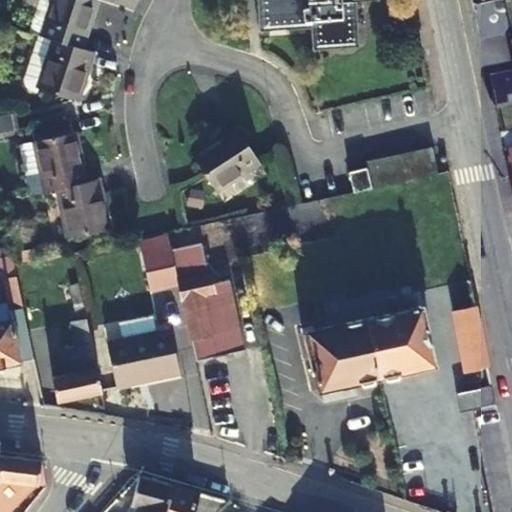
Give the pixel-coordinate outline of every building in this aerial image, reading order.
[(42,38),(46,39),(58,0),(44,0),(33,35),(42,38)] [(58,0),(46,39),(84,52),(99,4),(91,1),(87,0),(58,0)] [(260,0),(263,32),(315,26),(318,50),(365,44),(360,0),(260,0)] [(511,37),(508,39),(511,52),(511,69),(487,76),(495,106),(511,101),(511,37)] [(46,39),(42,38),(26,91),(40,96),(42,90),(81,103),(96,56),(84,52),(46,39)] [(0,117),(0,135),(16,132),(12,115),(0,117)] [(196,156),(218,192),(260,165),(238,129),(196,156)] [(65,189),(88,183),(77,135),(38,143),(48,192),(65,189)] [(428,176),(441,173),(435,147),(423,150),(409,153),(396,156),(383,159),(389,185),(401,182),(415,179),(428,176)] [(389,185),(383,159),(369,162),(375,188),(389,185)] [(357,192),(372,189),(367,167),(353,171),(357,192)] [(88,183),(65,189),(75,239),(110,232),(100,181),(88,183)] [(152,295),(181,289),(177,267),(177,266),(173,250),(143,256),(152,295)] [(207,261),(177,266),(177,267),(181,289),(194,349),(197,363),(246,354),(234,298),(218,301),(216,293),(214,293),(207,261)] [(474,296),(469,270),(448,275),(454,301),(474,296)] [(16,277),(4,280),(12,319),(0,321),(0,367),(33,361),(26,326),(16,277)] [(367,319),(380,378),(386,377),(387,381),(392,383),(401,381),(402,378),(402,373),(416,370),(416,368),(435,364),(419,291),(389,297),(393,314),(368,319),(367,319)] [(488,366),(474,296),(454,301),(465,363),(478,360),(479,368),(488,366)] [(380,378),(367,319),(304,333),(312,368),(311,370),(313,373),(319,372),(320,378),(318,379),(319,383),(321,383),(323,389),(344,384),(345,386),(361,382),(363,388),(366,389),(374,387),(377,384),(376,379),(380,378)] [(97,369),(86,320),(71,324),(76,350),(81,373),(97,369)] [(46,322),(30,325),(37,357),(53,353),(46,322)] [(172,333),(108,345),(117,388),(181,376),(172,333)] [(81,373),(76,350),(69,352),(72,365),(67,367),(70,376),(81,373)] [(97,369),(81,373),(70,376),(51,379),(57,402),(102,393),(97,369)] [(474,409),(496,404),(490,377),(456,384),(462,412),(474,409)] [(0,454),(0,478),(3,480),(39,486),(44,461),(0,454)] [(140,507),(154,511),(165,511),(173,486),(141,476),(132,505),(140,507)] [(3,480),(0,482),(0,485),(10,495),(0,503),(0,511),(9,511),(39,486),(3,480)] [(193,511),(199,494),(173,486),(165,511),(193,511)] [(219,511),(228,503),(199,494),(193,511),(219,511)]
